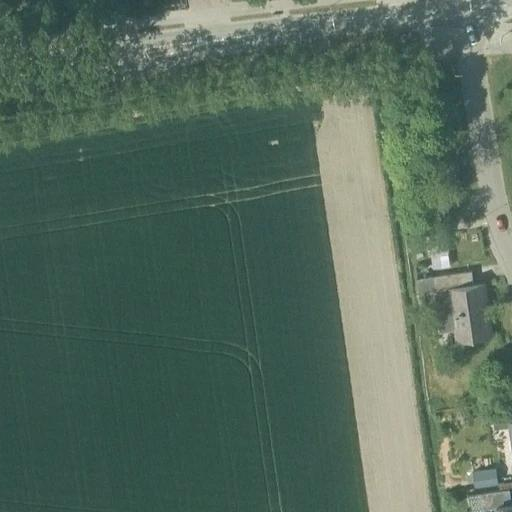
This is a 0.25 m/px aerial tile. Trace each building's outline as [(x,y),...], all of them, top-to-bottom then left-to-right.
[(434,233),(435,262),(451,262),(450,233),(434,233)] [(456,340),(492,335),(485,284),(474,286),(472,271),(416,278),(418,294),(433,292),(439,331),(455,329),(456,340)] [(511,450),(511,407),(492,410),(495,430),(509,428),(511,450)] [(495,468),(472,471),(474,485),(492,482),(497,481),(495,468)] [(511,511),(511,505),(509,491),(470,496),(472,510),(482,508),(482,510),(496,509),(496,511),(511,511)]
